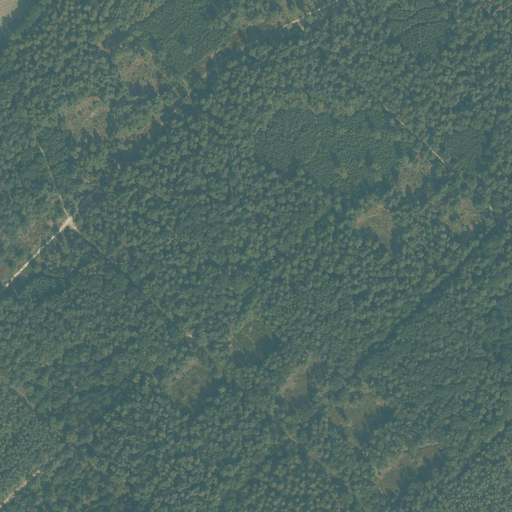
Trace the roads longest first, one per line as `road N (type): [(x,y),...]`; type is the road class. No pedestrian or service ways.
road 1 (track): [(2,58),(67,220),(367,511)]
road 2 (track): [(161,122),(294,239),(327,212),(422,300)]
road 3 (track): [(217,511),(422,300)]
road 4 (track): [(503,219),(294,21)]
road 5 (track): [(187,338),(294,239)]
road 6 (track): [(86,0),(187,93)]
road 7 (track): [(511,418),(420,511)]
